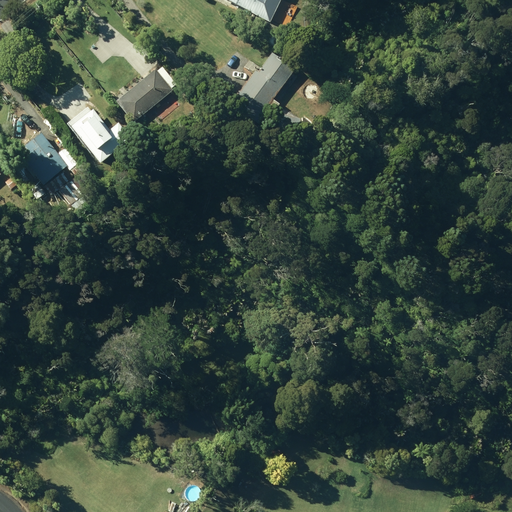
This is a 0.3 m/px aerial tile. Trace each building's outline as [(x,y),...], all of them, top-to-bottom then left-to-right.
[(213,0),(266,24),(276,0),(213,0)] [(171,13),(180,21),(185,15),(175,7),(171,13)] [(235,103),(267,126),(281,105),(276,101),(296,71),(273,55),(260,74),(257,72),(235,103)] [(156,69),(119,98),(135,118),(172,88),(170,86),(156,69)] [(0,95),(0,114),(10,117),(14,99),(0,95)] [(77,128),(104,163),(135,139),(122,123),(111,132),(102,121),(105,119),(98,110),(77,128)] [(18,150),(51,192),(69,178),(62,168),(68,163),(42,130),(18,150)] [(20,184),(12,175),(4,181),(13,191),(20,184)] [(60,192),(76,212),(91,200),(76,179),(60,192)] [(57,211),(60,216),(66,213),(64,208),(57,211)]
